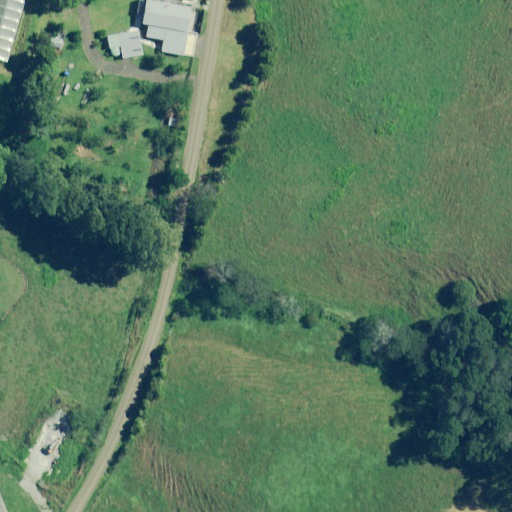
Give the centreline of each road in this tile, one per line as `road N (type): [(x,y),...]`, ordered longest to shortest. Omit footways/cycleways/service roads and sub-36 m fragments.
road 1 (unclassified): [(73,511),(130,391),(163,295),(216,0)]
road 2 (track): [(0,159),(178,238)]
